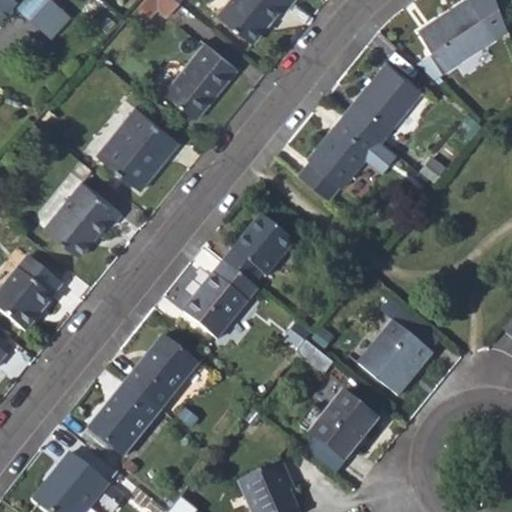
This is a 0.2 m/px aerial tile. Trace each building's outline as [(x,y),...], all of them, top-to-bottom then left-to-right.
[(0,0),(0,20),(15,5),(19,0),(0,0)] [(45,0),(19,0),(15,5),(29,18),(45,0)] [(51,38),(71,16),(52,0),(45,0),(29,18),(51,38)] [(168,16),(179,2),(176,0),(142,0),(134,9),(148,21),(157,9),(168,16)] [(229,0),(218,14),(253,42),(279,9),(284,12),(294,0),(229,0)] [(419,32),(445,70),(495,38),(493,35),(470,0),(461,0),(449,8),(451,11),(419,32)] [(470,0),(493,35),(506,27),(496,0),(470,0)] [(164,92),(197,119),(238,68),(205,42),(164,92)] [(386,62),(344,112),(380,141),(421,91),(386,62)] [(97,156),(140,190),(178,144),(135,109),(97,156)] [(342,187),(380,141),(344,112),(306,157),(342,187)] [(45,228),(80,257),(106,225),(110,227),(121,214),(82,182),(45,228)] [(260,215),(223,260),(258,288),(267,277),(265,275),(293,242),(260,215)] [(0,289),(0,311),(25,332),(52,298),(51,296),(61,284),(27,256),(0,289)] [(216,339),(258,288),(223,260),(182,312),(216,339)] [(358,362),(398,394),(431,353),(392,321),(358,362)] [(162,334),(126,381),(160,408),(198,363),(162,334)] [(319,373),(330,361),(305,340),(295,353),(319,373)] [(122,456),(160,408),(126,381),(88,429),(122,456)] [(297,424),(344,461),(378,419),(343,390),(324,414),(311,405),(297,424)] [(32,499),(48,511),(84,511),(107,485),(69,453),(32,499)] [(238,481),(250,511),(334,511),(324,488),(294,501),(288,489),(293,488),(282,462),(238,481)] [(194,511),(196,510),(178,496),(164,511),(194,511)]
